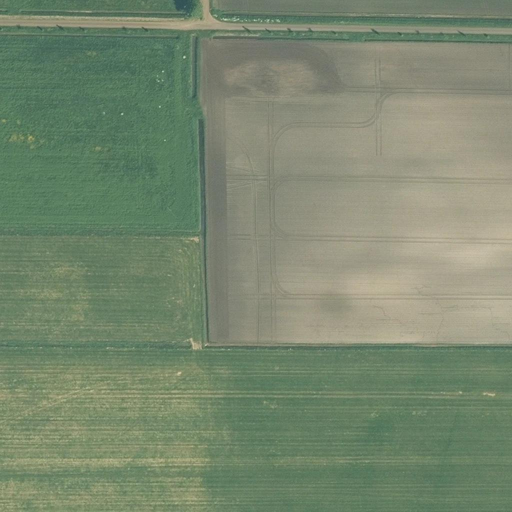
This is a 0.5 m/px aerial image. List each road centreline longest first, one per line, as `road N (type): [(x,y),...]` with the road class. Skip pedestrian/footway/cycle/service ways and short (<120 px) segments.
road 1 (unclassified): [(511,31),(205,26)]
road 2 (unclassified): [(205,26),(0,22)]
